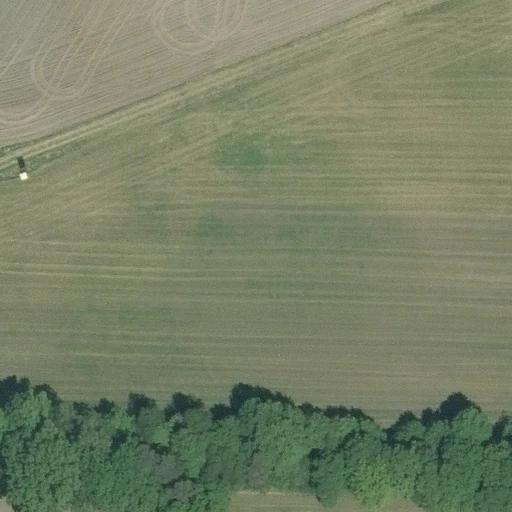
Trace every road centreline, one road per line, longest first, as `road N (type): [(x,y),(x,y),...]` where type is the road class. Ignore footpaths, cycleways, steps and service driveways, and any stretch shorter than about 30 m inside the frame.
road 1 (track): [(0,421),(511,436)]
road 2 (track): [(0,171),(416,0)]
